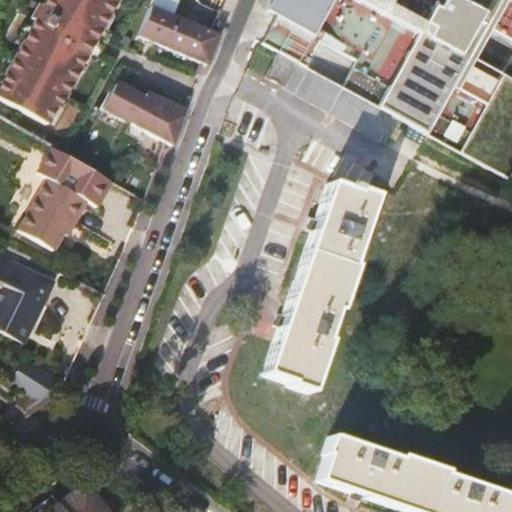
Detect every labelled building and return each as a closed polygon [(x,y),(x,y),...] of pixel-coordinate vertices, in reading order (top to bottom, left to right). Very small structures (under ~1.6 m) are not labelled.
[(32,22),(0,82),(0,102),(45,126),(54,109),(57,110),(75,72),(81,60),(85,62),(103,31),(99,28),(106,16),(115,0),(43,0),(39,8),(36,6),(28,20),(32,22)] [(170,0),(157,0),(153,9),(174,18),(180,4),(170,0)] [(511,0),(497,0),(486,21),(482,19),(448,0),(269,0),(264,11),(273,16),(269,24),(264,33),(257,45),(275,54),(302,69),(396,122),(506,184),(511,187),(511,0)] [(448,0),(482,19),(486,21),(497,0),(448,0)] [(153,9),(152,9),(140,40),(205,67),(217,36),(210,33),(174,18),(153,9)] [(106,16),(99,28),(103,31),(110,19),(106,16)] [(302,69),(275,54),(261,77),(383,145),(396,122),(302,69)] [(75,72),(78,74),(85,62),(81,60),(75,72)] [(114,85),(100,110),(164,144),(169,147),(182,113),(143,95),(142,96),(140,99),(114,85)] [(17,232),(53,251),(62,233),(66,236),(84,201),(94,207),(109,182),(47,147),(34,171),(44,178),(17,232)] [(325,187),(260,377),(285,385),(284,388),(305,395),(322,344),(319,343),(330,312),(333,313),(348,270),(345,269),(369,199),(351,193),(352,191),(340,187),(338,192),(325,187)] [(49,284),(0,261),(0,334),(15,341),(23,324),(29,326),(49,284)] [(23,324),(15,341),(21,344),(29,326),(23,324)] [(22,359),(9,381),(8,382),(39,403),(62,385),(22,359)] [(323,458),(315,482),(402,511),(504,511),(508,501),(438,477),(439,474),(396,459),(395,462),(326,438),(320,457),(323,458)] [(108,511),(83,479),(40,511),(108,511)]
